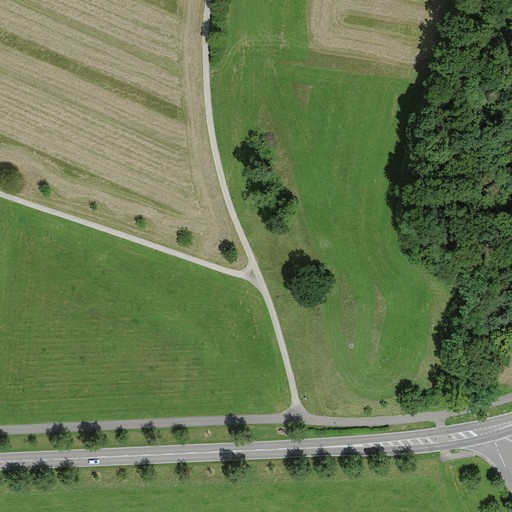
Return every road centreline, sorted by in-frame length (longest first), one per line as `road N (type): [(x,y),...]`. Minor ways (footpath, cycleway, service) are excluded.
road 1 (track): [(0,429),(410,419),(511,396)]
road 2 (secondary): [(490,429),(416,441),(0,461)]
road 3 (track): [(294,418),(282,340),(211,144),(208,0)]
road 4 (track): [(0,193),(258,280)]
